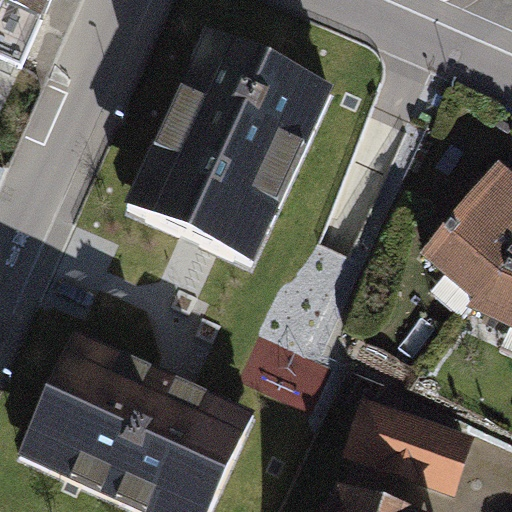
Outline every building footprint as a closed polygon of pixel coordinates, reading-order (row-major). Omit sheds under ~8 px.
[(43,0),(0,0),(0,2),(36,17),(43,0)] [(337,84),(208,24),(124,205),(252,265),(337,84)] [(511,185),(504,178),(426,258),(480,320),(511,329),(511,185)] [(10,459),(126,511),(216,511),(260,414),(69,328),(10,459)] [(467,446),(370,412),(352,464),(449,498),(467,446)] [(382,511),(329,495),(323,511),(382,511)]
